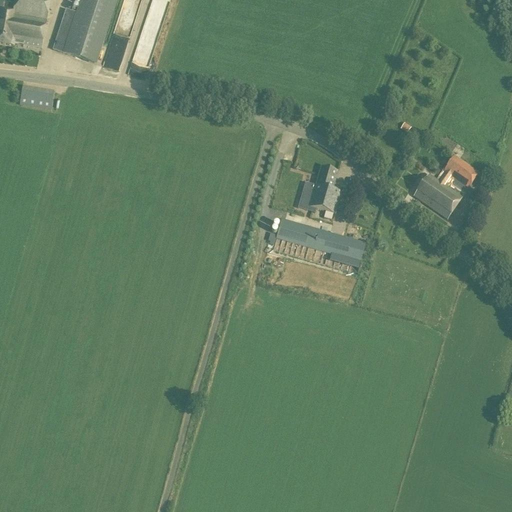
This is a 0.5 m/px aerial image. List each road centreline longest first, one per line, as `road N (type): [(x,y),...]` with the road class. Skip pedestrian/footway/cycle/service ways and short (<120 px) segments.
road 1 (unclassified): [(161,511),(273,121)]
road 2 (unclassified): [(511,299),(364,176),(273,121)]
road 3 (unclassified): [(273,121),(0,74)]
